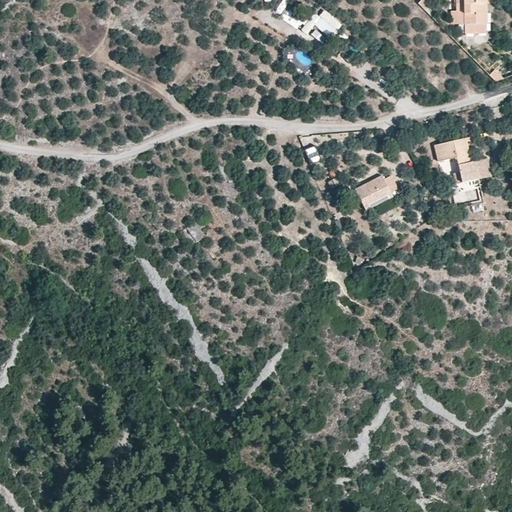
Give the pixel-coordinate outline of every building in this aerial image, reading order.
[(281,15),(290,1),(288,0),(282,0),(275,11),(281,15)] [(427,3),(429,0),(421,0),(418,4),(425,11),(430,6),(427,3)] [(487,15),(486,0),(461,0),(462,3),(456,4),(456,11),(464,10),(465,24),(477,23),(477,15),(487,15)] [(282,14),(295,31),(303,25),(291,8),(282,14)] [(331,39),(343,25),(321,8),(302,31),(307,36),(315,26),(331,39)] [(465,24),(464,10),(456,11),(450,11),(450,24),(465,24)] [(487,33),(487,15),(477,15),(477,23),(465,24),(465,34),(487,33)] [(309,64),(312,56),(298,52),(295,59),(309,64)] [(496,70),(489,75),(497,83),(503,78),(496,70)] [(473,162),(466,138),(453,141),(433,146),(437,163),(457,158),(460,172),(462,183),(492,177),(488,159),(473,162)] [(306,150),(311,165),(321,161),(315,147),(306,150)] [(442,171),(456,168),(454,160),(441,162),(442,171)] [(454,174),(455,185),(462,184),(460,173),(454,174)] [(394,197),(383,175),(355,190),(366,211),(394,197)] [(339,185),(335,179),(328,183),(331,189),(339,185)] [(363,259),(357,255),(356,260),(354,263),(353,265),(358,268),(363,259)]
